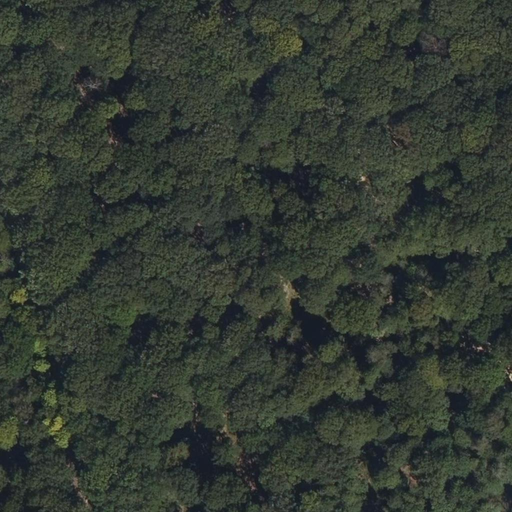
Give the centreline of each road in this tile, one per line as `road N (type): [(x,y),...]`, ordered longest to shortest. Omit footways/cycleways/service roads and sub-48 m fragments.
road 1 (unknown): [(511,347),(216,0)]
road 2 (unknown): [(76,511),(0,234)]
